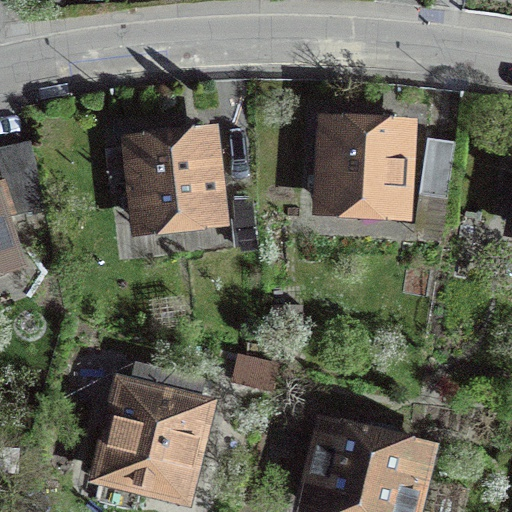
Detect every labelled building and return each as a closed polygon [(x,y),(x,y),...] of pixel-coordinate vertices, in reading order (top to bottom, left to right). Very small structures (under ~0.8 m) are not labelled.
[(407,127),(326,122),(321,202),(402,207),(407,127)] [(209,133),(129,141),(138,222),(218,213),(209,133)] [(447,199),(455,142),(427,139),(419,195),(447,199)] [(43,206),(30,145),(0,151),(0,160),(11,213),(43,206)] [(0,217),(0,260),(13,256),(0,217)] [(130,387),(123,386),(100,475),(184,495),(206,406),(199,404),(205,380),(136,363),(130,387)] [(412,511),(428,450),(324,424),(304,502),(345,511),(412,511)]
